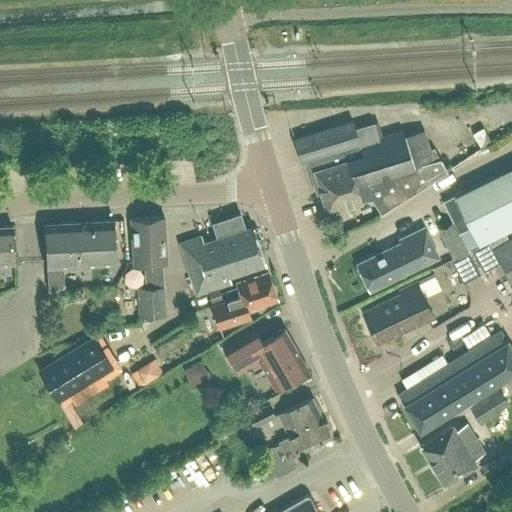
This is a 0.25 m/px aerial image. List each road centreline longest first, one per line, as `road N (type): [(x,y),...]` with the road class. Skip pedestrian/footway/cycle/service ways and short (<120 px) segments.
road 1 (tertiary): [(403,511),(343,395),(268,190)]
road 2 (unclassified): [(224,17),(511,7)]
road 3 (residential): [(0,206),(268,190)]
road 4 (unknown): [(362,436),(197,511)]
road 5 (tertiary): [(268,190),(224,17)]
